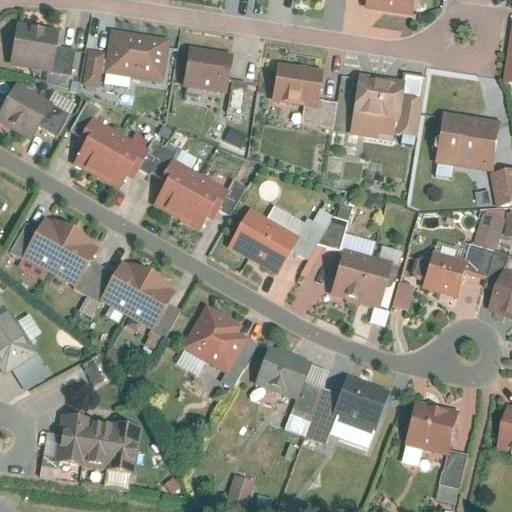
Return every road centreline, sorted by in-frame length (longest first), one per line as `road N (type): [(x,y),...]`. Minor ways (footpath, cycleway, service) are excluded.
road 1 (residential): [(0,155),(298,325),(393,361),(475,355)]
road 2 (residential): [(75,0),(405,45),(463,25)]
